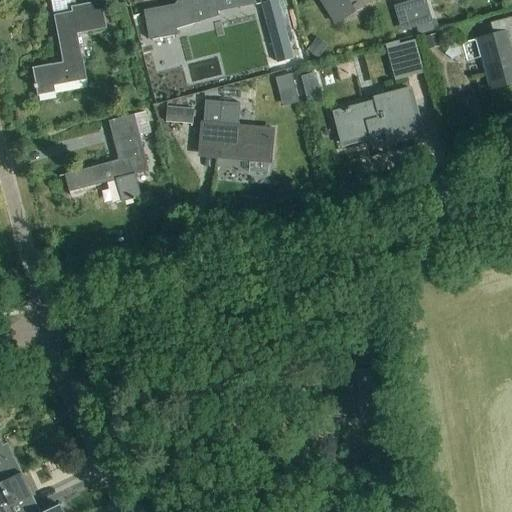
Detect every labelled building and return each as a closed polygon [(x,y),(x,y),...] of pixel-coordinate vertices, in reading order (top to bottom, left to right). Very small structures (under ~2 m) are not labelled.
[(107,26),(102,2),(74,8),(72,0),(65,0),(52,3),(64,65),(33,71),(38,98),(89,88),(77,32),(107,26)] [(151,45),(178,36),(177,31),(219,17),(218,12),(256,6),(255,0),(179,0),(180,0),(173,7),(142,16),(151,45)] [(336,26),(356,14),(348,1),(350,0),(322,0),(321,1),(336,26)] [(433,24),(425,0),(417,0),(393,7),(400,34),(433,24)] [(278,65),(294,61),(278,1),(263,5),(278,65)] [(511,18),(490,24),(493,36),(478,40),(491,91),(511,85),(511,18)] [(330,47),(320,39),(311,51),(321,58),(330,47)] [(415,42),(399,46),(406,75),(422,71),(415,42)] [(307,101),(321,97),(315,75),(301,78),(307,101)] [(365,107),(334,115),(343,147),(369,140),(379,137),(378,134),(384,132),(387,145),(422,136),(410,91),(375,100),(377,107),(366,110),(365,107)] [(272,132),(238,129),(240,106),(206,103),(202,149),(212,150),(211,158),(269,163),(272,132)] [(194,111),(167,108),(166,124),(192,126),(194,111)] [(109,123),(119,162),(65,176),(70,194),(117,181),(123,204),(141,199),(135,176),(149,172),(135,116),(109,123)] [(356,335),(357,356),(376,356),(375,334),(356,335)] [(375,371),(346,372),(347,415),(377,414),(375,371)] [(0,480),(20,470),(15,458),(10,460),(0,439),(0,427),(2,427),(0,423),(0,480)] [(40,511),(33,497),(20,470),(0,480),(0,511),(14,511),(15,511),(30,505),(33,510),(36,509),(37,511),(40,511)]
